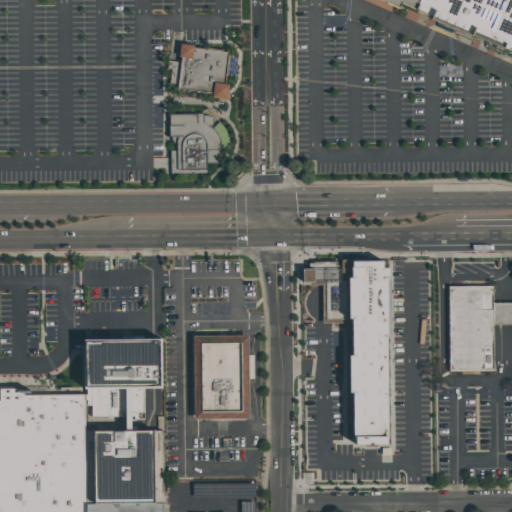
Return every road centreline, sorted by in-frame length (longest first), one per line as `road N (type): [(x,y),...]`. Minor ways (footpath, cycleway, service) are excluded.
road 1 (residential): [(274,237),(282,511)]
road 2 (primary): [(273,205),(34,208)]
road 3 (residential): [(282,501),(511,503)]
road 4 (residential): [(270,0),(273,205)]
road 5 (primary): [(123,238),(274,237)]
road 6 (primary): [(274,237),(400,238)]
road 7 (primary): [(396,204),(273,205)]
road 8 (primary): [(0,238),(123,238)]
